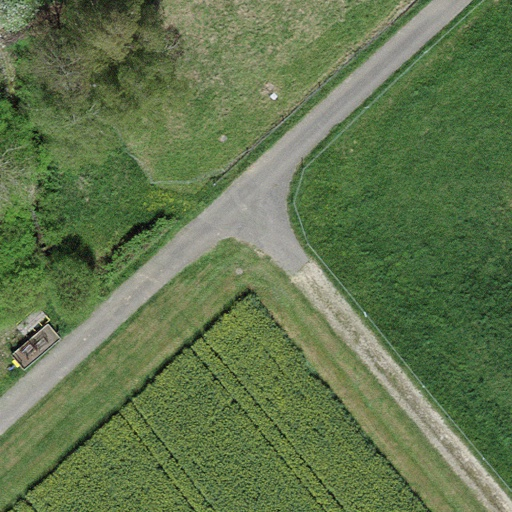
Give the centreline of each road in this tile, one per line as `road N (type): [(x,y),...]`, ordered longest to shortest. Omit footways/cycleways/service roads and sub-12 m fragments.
road 1 (unclassified): [(454,0),(0,417)]
road 2 (track): [(511,508),(236,198)]
